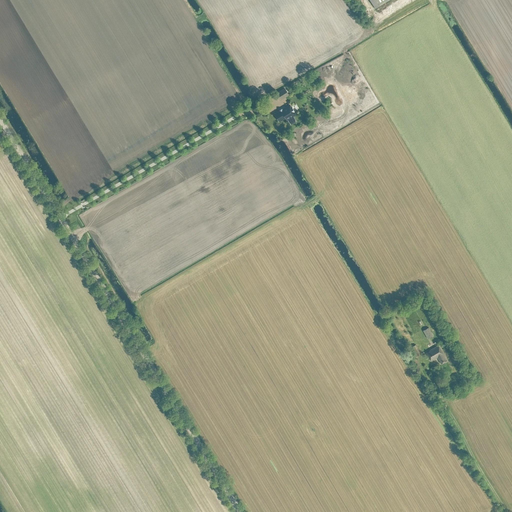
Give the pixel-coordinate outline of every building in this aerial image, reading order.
[(370,0),(375,8),(389,0),(370,0)] [(285,90),(277,95),(280,100),(288,95),(285,90)] [(279,122),(285,118),(286,120),(295,115),(293,112),(294,111),(291,108),(289,105),(282,110),(282,109),(279,111),(274,114),(279,122)] [(433,336),(428,327),(423,331),(428,339),(433,336)] [(418,348),(416,344),(411,346),(412,347),(409,348),(411,351),(410,351),(414,357),(421,354),(418,348)] [(441,364),(447,360),(443,354),(444,354),(439,345),(430,350),(430,351),(427,353),(431,361),(438,357),(441,364)]
